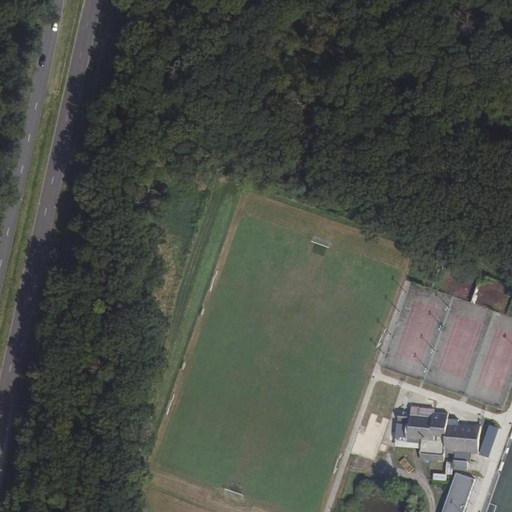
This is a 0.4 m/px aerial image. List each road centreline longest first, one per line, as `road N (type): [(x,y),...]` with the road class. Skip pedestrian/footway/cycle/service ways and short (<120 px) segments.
road 1 (primary): [(0,426),(94,0)]
road 2 (primary): [(56,0),(0,265)]
